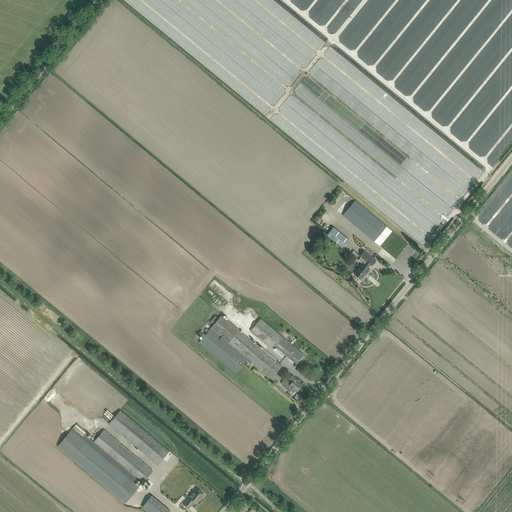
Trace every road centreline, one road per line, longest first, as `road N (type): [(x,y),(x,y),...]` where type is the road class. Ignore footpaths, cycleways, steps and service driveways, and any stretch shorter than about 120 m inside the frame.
road 1 (unclassified): [(224,511),(511,158)]
road 2 (track): [(0,121),(101,0)]
